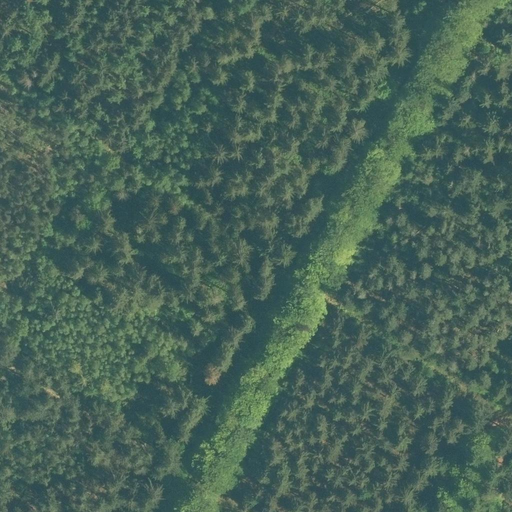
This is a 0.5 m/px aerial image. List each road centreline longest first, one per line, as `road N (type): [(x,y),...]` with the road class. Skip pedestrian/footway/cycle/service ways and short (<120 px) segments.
road 1 (track): [(464,0),(184,511)]
road 2 (track): [(264,252),(0,71)]
road 3 (track): [(199,483),(0,358)]
road 4 (track): [(423,511),(484,399)]
